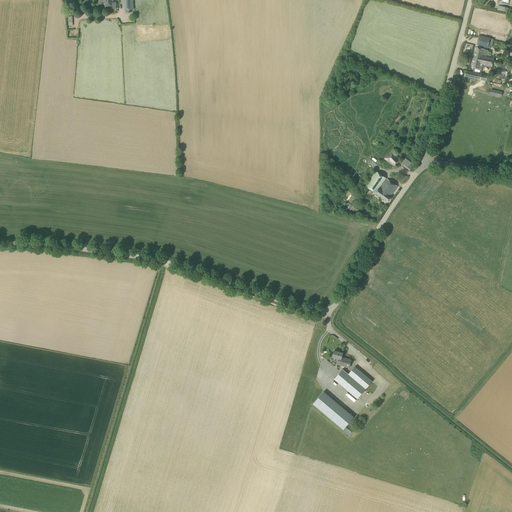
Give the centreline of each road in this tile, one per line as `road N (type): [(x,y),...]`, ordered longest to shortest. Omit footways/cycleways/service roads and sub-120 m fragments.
road 1 (unclassified): [(0,244),(166,262),(320,313),(337,304),(423,160)]
road 2 (unclassified): [(423,160),(470,0)]
